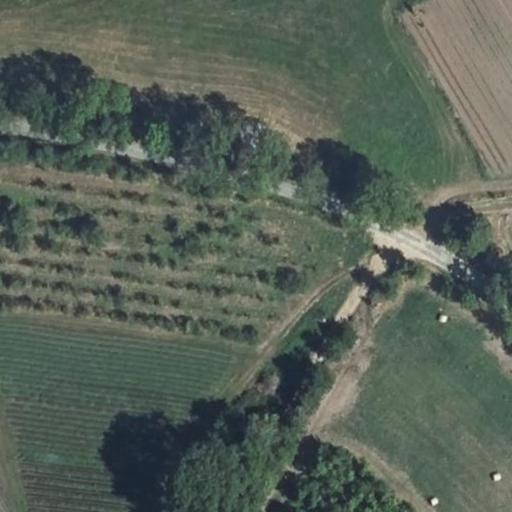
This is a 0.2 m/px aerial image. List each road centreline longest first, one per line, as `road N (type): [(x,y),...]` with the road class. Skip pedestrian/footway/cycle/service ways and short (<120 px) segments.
road 1 (unclassified): [(0,137),(159,163),(309,205),(462,273),(511,312)]
road 2 (track): [(387,240),(227,511)]
